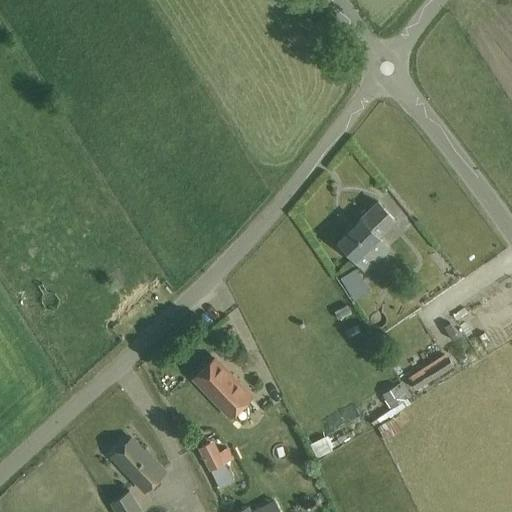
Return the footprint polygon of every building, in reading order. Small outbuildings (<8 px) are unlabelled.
[(378,235),(395,219),(379,202),(362,218),(362,219),(338,241),(366,270),(390,247),(379,236),(378,235)] [(331,305),(336,317),(348,311),(343,300),(331,305)] [(446,353),(409,377),(417,390),(455,365),(446,353)] [(215,358),(195,377),(231,415),(251,397),(215,358)] [(132,437),(112,456),(145,491),(167,471),(146,449),(144,450),(132,437)] [(211,441),(197,448),(209,471),(223,464),(211,441)] [(116,511),(142,511),(129,492),(111,503),(116,511)]
